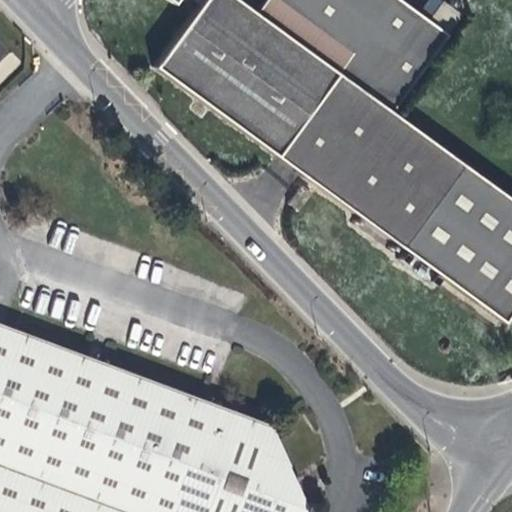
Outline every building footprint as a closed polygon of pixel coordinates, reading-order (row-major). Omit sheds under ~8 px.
[(234,0),(200,0),(198,4),(151,67),(278,159),(339,76),(252,13),(234,0)] [(261,0),(252,13),(339,76),(388,112),(444,34),(426,20),(397,0),(261,0)] [(444,34),(459,14),(440,0),(426,20),(444,34)] [(404,251),(465,168),(388,112),(339,76),(278,159),(404,251)] [(511,305),(511,202),(465,168),(404,251),(500,322),(511,305)] [(296,211),(310,193),(300,185),(286,204),(296,211)] [(275,506),(279,495),(273,493),(285,464),(267,425),(0,324),(0,511),(266,511),(270,503),(275,506)] [(300,511),(304,510),(285,464),(273,493),(279,495),(275,506),(270,503),(266,511),(300,511)]
